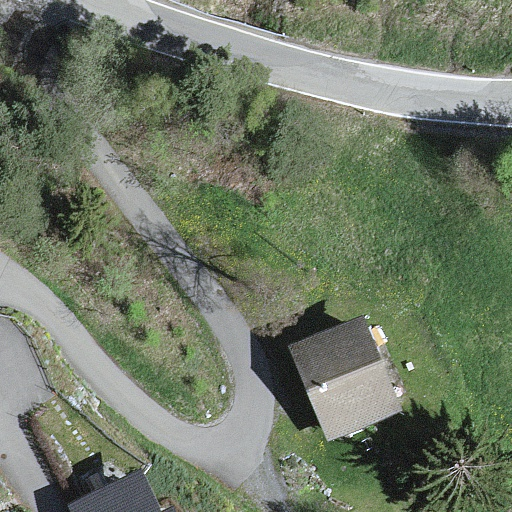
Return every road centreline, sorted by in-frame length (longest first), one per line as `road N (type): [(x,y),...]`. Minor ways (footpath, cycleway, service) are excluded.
road 1 (residential): [(0,286),(27,298),(154,428),(202,447),(236,440),(255,415),(256,371),(230,322),(35,65),(22,0)]
road 2 (tertiary): [(87,0),(277,66),(437,99),(511,105)]
